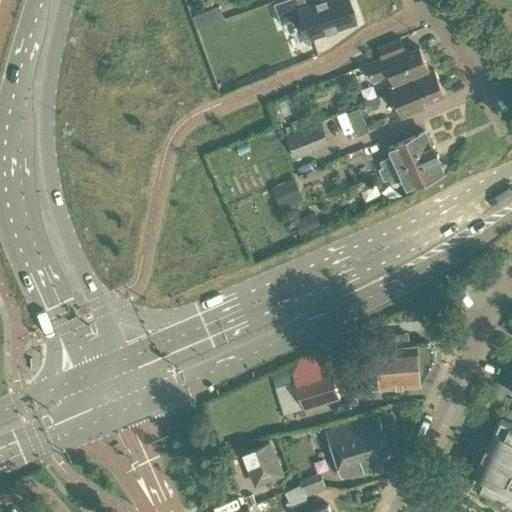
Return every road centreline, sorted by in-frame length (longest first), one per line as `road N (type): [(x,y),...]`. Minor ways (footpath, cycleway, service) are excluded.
road 1 (primary): [(511,176),(486,195),(121,360)]
road 2 (primary): [(135,405),(397,284),(511,215)]
road 3 (primary): [(121,360),(66,235),(48,155),(48,75),(65,0)]
road 4 (primary): [(13,133),(28,246),(82,377)]
road 5 (residential): [(389,511),(474,342)]
road 6 (unclassified): [(511,139),(473,67),(421,0)]
road 7 (primary): [(35,0),(13,133)]
